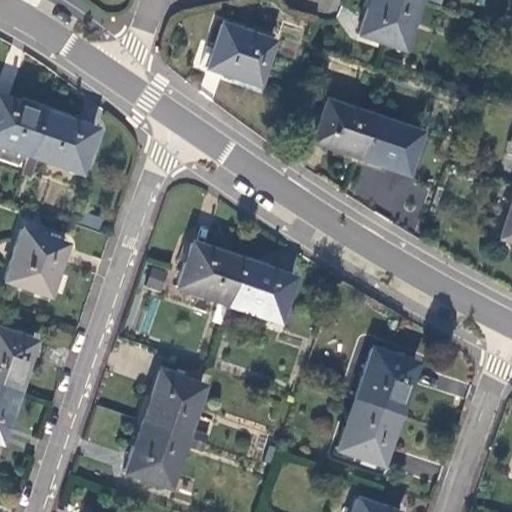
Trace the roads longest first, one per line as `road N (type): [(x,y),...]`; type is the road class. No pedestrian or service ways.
road 1 (residential): [(186,125),(153,180),(38,511)]
road 2 (tertiary): [(186,125),(417,276),(511,327)]
road 3 (residential): [(447,511),(511,332)]
road 4 (tertiary): [(0,5),(116,75)]
